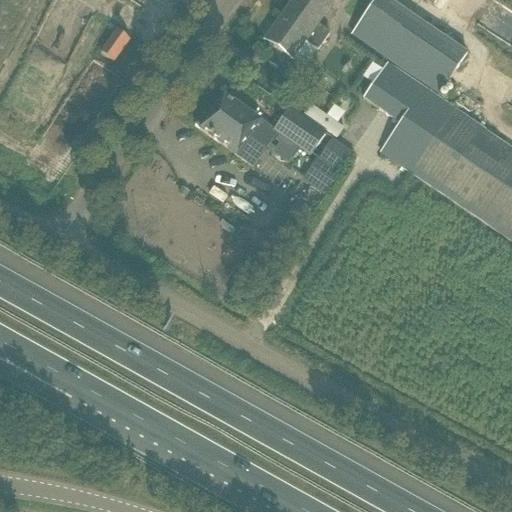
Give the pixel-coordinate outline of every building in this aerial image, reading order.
[(32,0),(6,0),(6,3),(26,13),(32,0)] [(293,0),(263,43),(278,53),(268,66),(281,75),(290,62),(304,43),(317,53),(329,35),(316,26),(334,0),(293,0)] [(375,0),(351,37),(439,94),(465,54),(382,0),(375,0)] [(0,25),(10,25),(10,13),(0,13),(0,25)] [(112,64),(128,42),(116,33),(100,54),(112,64)] [(0,65),(11,47),(0,40),(0,65)] [(511,151),(385,66),(363,99),(400,125),(379,155),(446,200),(511,244),(511,151)] [(0,124),(23,136),(46,89),(15,74),(0,106),(0,124)] [(200,130),(235,156),(258,123),(223,98),(200,130)] [(274,133),(310,157),(325,135),(290,111),(274,133)] [(305,180),(327,195),(356,154),(334,138),(305,180)] [(271,239),(284,249),(310,212),(296,202),(274,234),(271,239)] [(268,265),(261,275),(269,280),(275,270),(268,265)]
